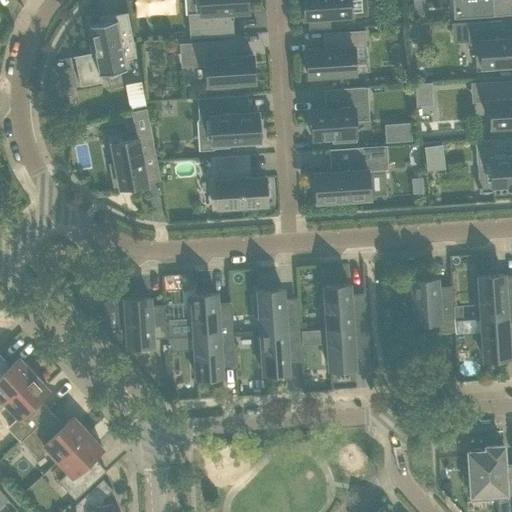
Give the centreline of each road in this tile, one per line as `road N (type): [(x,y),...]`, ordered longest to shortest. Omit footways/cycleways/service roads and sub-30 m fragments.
road 1 (residential): [(57,202),(92,232),(128,247),(293,240)]
road 2 (residential): [(153,429),(394,413)]
road 3 (residential): [(293,240),(276,0)]
road 4 (residential): [(153,429),(0,260)]
road 5 (residential): [(293,240),(511,223)]
road 6 (residential): [(54,0),(31,37),(19,119),(57,202)]
